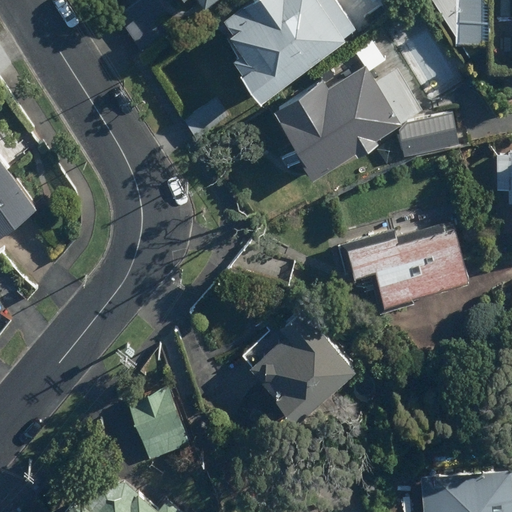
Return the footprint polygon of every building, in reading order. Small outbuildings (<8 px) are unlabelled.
[(157,0),(135,0),(121,9),(147,53),(178,34),(157,0)] [(362,27),(342,0),(251,0),(226,18),(236,34),(229,38),(269,94),(362,27)] [(441,0),(462,38),(496,38),(495,0),(441,0)] [(405,118),(368,60),(330,83),(325,75),(278,105),(318,169),(357,144),(361,150),(381,138),(379,134),(405,118)] [(235,114),(222,94),(189,115),(202,136),(235,114)] [(511,126),(505,126),(503,184),(511,184),(511,126)] [(0,142),(0,227),(3,232),(44,200),(0,142)] [(471,276),(454,211),(345,239),(354,273),(378,267),(386,298),(471,276)] [(289,325),(276,337),(269,328),(247,347),(300,408),(363,354),(310,293),(282,317),(289,325)] [(175,382),(135,394),(152,451),(192,439),(175,382)] [(511,511),(511,457),(496,459),(495,446),(424,452),(429,511),(511,511)] [(117,462),(74,511),(197,511),(172,491),(163,501),(117,462)] [(330,511),(327,501),(289,511),(330,511)]
